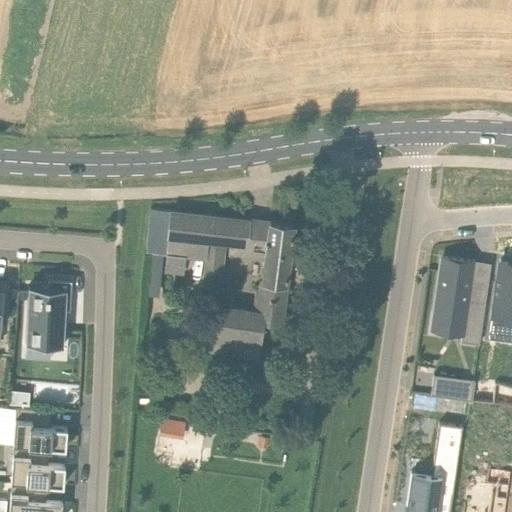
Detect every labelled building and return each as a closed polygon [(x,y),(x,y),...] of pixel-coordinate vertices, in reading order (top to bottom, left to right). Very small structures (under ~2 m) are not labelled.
[(150,208),(147,251),(166,253),(168,233),(208,238),(205,260),(203,286),(220,288),(224,244),(242,246),(242,249),(263,252),(262,259),(256,308),(214,303),(208,337),(260,345),(263,322),(283,325),(288,284),(284,283),(292,224),(269,222),(269,223),(248,221),(248,219),(150,208)] [(443,256),(435,311),(464,315),(461,335),(460,341),(478,344),(488,278),(472,276),(474,261),(443,256)] [(511,261),(500,259),(492,316),(507,318),(504,339),(511,340),(511,261)] [(10,337),(13,309),(18,309),(21,274),(3,272),(2,280),(0,279),(0,332),(6,333),(6,334),(8,334),(8,337),(10,337)] [(64,325),(65,309),(69,310),(71,280),(48,279),(47,286),(28,285),(25,343),(63,345),(64,325)] [(433,374),(430,394),(470,400),(473,380),(433,374)] [(495,385),(492,403),(511,405),(511,387),(500,385),(495,385)] [(13,389),(12,403),(31,405),(33,391),(13,389)] [(49,426),(51,410),(51,408),(15,406),(15,408),(16,408),(15,418),(13,444),(14,444),(48,447),(65,448),(66,427),(49,426)] [(172,419),(160,417),(157,434),(169,436),(172,419)] [(404,511),(449,511),(462,425),(438,422),(433,460),(431,474),(415,472),(410,471),(406,505),(404,511)] [(63,485),(64,465),(47,463),(48,447),(14,444),(13,455),(12,455),(10,481),(11,482),(46,484),(63,485)] [(467,479),(461,511),(505,511),(511,471),(487,467),(485,482),(467,479)] [(11,492),(10,492),(8,511),(61,511),(62,502),(45,501),(46,484),(11,482),(11,492)]
